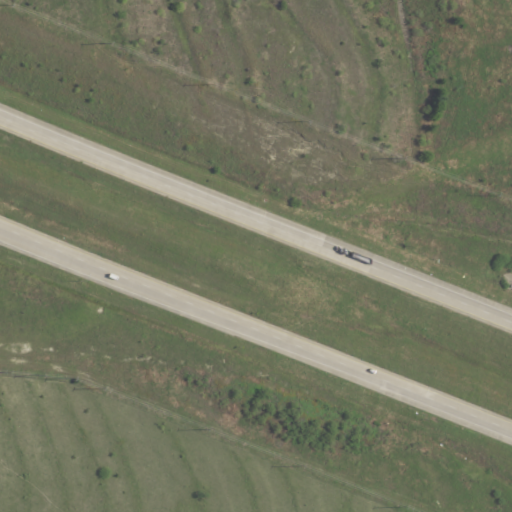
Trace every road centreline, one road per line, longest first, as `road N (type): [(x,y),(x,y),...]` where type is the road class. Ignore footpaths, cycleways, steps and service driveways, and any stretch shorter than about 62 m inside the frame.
road 1 (motorway): [(0,226),(511,427)]
road 2 (motorway): [(511,321),(0,121)]
